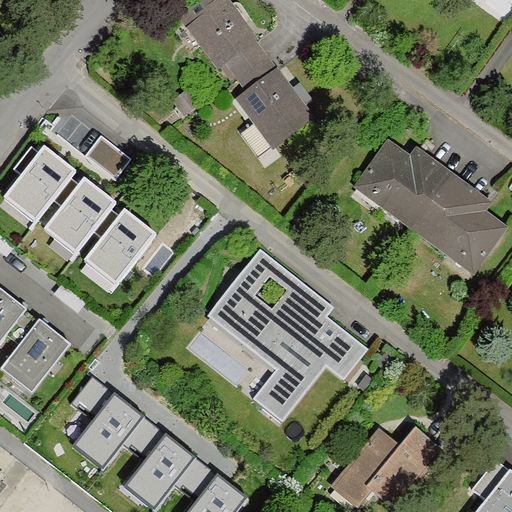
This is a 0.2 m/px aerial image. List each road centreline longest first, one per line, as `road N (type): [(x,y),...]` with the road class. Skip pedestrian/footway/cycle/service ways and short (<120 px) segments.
road 1 (residential): [(511,426),(56,68)]
road 2 (residential): [(511,148),(292,0)]
